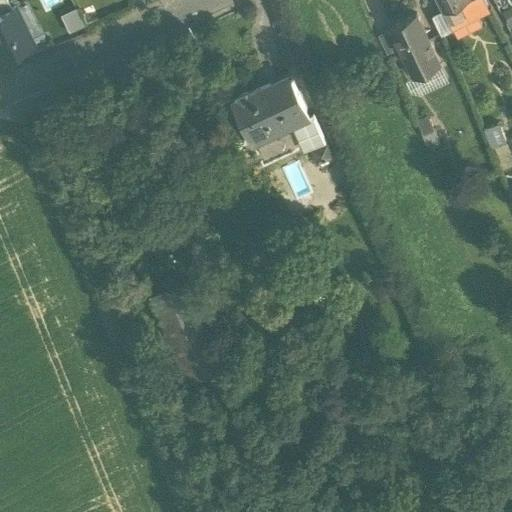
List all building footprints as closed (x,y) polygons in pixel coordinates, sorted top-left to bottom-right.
[(6,0),(0,0),(0,12),(11,8),(6,0)] [(435,0),(441,11),(442,12),(443,12),(449,23),(458,18),(455,12),(462,9),(460,4),(467,0),(435,0)] [(469,0),(476,16),(489,10),(483,0),(469,0)] [(11,8),(0,12),(0,57),(32,41),(14,6),(11,8)] [(84,26),(76,9),(62,16),(69,33),(84,26)] [(441,11),(433,15),(440,33),(451,27),(449,23),(443,12),(442,12),(441,11)] [(416,14),(389,26),(391,30),(399,48),(413,77),(440,65),(416,14)] [(391,30),(378,37),(386,54),(399,48),(391,30)] [(271,83),(248,93),(247,92),(238,96),(238,98),(232,101),(248,134),(269,124),(269,119),(282,113),(289,126),(310,116),(292,78),(273,87),(271,83)] [(439,142),(428,117),(417,122),(428,146),(439,142)] [(499,123),(484,128),(491,146),(506,140),(499,123)] [(326,142),(313,148),(318,160),(323,158),(323,159),(326,158),(327,156),(331,154),(326,142)] [(223,368),(186,280),(150,295),(187,383),(223,368)]
